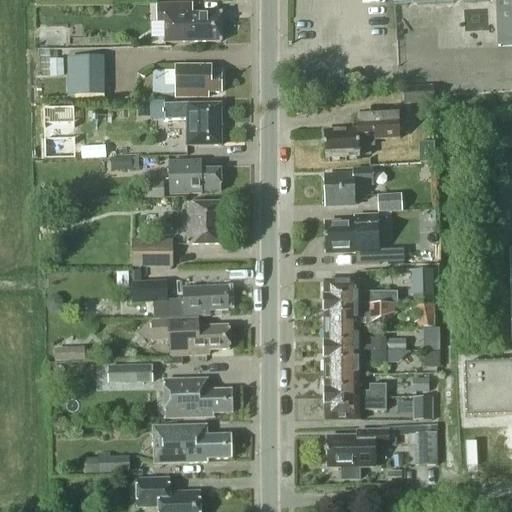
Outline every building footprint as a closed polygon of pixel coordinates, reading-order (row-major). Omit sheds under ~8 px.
[(511,0),(494,0),(498,46),(511,45),(511,0)] [(191,13),(191,3),(155,3),(156,20),(164,20),(165,42),(221,41),(220,13),(191,13)] [(105,97),(104,58),(75,58),(75,97),(105,97)] [(51,78),(65,78),(64,60),(50,61),(51,78)] [(210,76),(210,68),(187,69),(175,69),(175,72),(152,73),(152,92),(175,92),(175,100),(188,100),(208,99),(208,95),(221,95),(220,76),(210,76)] [(434,105),(433,88),(403,90),(404,106),(434,105)] [(188,106),(188,105),(164,105),(164,121),(186,121),(186,147),(221,147),(221,105),(188,106)] [(399,139),(398,115),(356,118),(357,131),(324,133),(326,162),(360,160),(360,156),(370,156),(370,147),(374,147),(373,141),(399,139)] [(70,140),(70,158),(103,158),(103,140),(70,140)] [(435,145),(420,145),(420,165),(435,165),(435,145)] [(131,160),(111,160),(111,172),(132,172),(131,160)] [(196,171),(196,161),(168,162),(169,195),(201,194),(201,192),(219,191),(219,170),(196,171)] [(353,174),(325,175),(325,184),(325,208),(355,207),(355,191),(355,187),(369,187),(373,187),(373,182),(372,171),(353,171),(353,174)] [(164,200),(164,185),(144,186),(145,201),(164,200)] [(402,214),(401,196),(377,197),(378,215),(402,214)] [(220,203),(186,202),(186,243),(219,243),(220,203)] [(51,234),(63,233),(61,216),(49,217),(51,234)] [(354,223),(324,224),(325,254),(354,253),(355,267),(379,266),(378,252),(377,252),(377,233),(378,233),(377,217),(354,217),(354,223)] [(173,268),(173,242),(133,242),(133,269),(173,268)] [(400,251),(386,252),(387,266),(401,265),(400,251)] [(434,306),(433,271),(412,272),(413,307),(434,306)] [(323,282),(323,306),(358,306),(368,306),(395,306),(396,306),(396,294),(384,294),(368,293),(358,294),(358,282),(323,282)] [(166,283),(130,285),(131,306),(154,305),(154,320),(209,318),(209,314),(208,306),(227,306),(226,286),(182,288),(183,302),(167,303),(166,283)] [(323,306),(324,329),(358,329),(369,329),(370,325),(395,314),(395,306),(368,306),(358,306),(323,306)] [(433,328),(433,314),(424,314),(424,328),(433,328)] [(197,327),(197,319),(151,321),(152,340),(180,339),(181,354),(209,353),(208,349),(228,348),(227,326),(197,327)] [(324,329),(324,353),(385,352),(385,340),(378,340),(377,340),(368,340),(359,340),(358,340),(358,335),(358,329),(324,329)] [(385,352),(406,352),(406,340),(385,340),(385,352)] [(83,350),(74,350),(74,363),(84,363),(83,350)] [(324,353),(324,376),(359,376),(359,373),(358,365),(366,365),(368,365),(378,365),(385,365),(385,352),(324,353)] [(422,352),(422,369),(439,369),(439,352),(422,352)] [(511,414),(511,360),(462,362),(465,416),(511,414)] [(152,367),(120,368),(120,385),(152,384),(152,367)] [(324,376),(324,399),(385,399),(385,387),(369,387),(369,394),(359,394),(359,376),(324,376)] [(206,388),(206,377),(162,379),(164,417),(175,417),(213,415),(212,411),(231,410),(230,387),(206,388)] [(429,394),(429,380),(413,380),(413,394),(429,394)] [(433,399),(412,398),(412,423),(433,423),(433,399)] [(385,412),(385,399),(324,399),(325,423),(359,423),(359,405),(369,405),(369,412),(385,412)] [(511,455),(511,425),(474,425),(473,456),(511,455)] [(205,436),(205,426),(153,427),(154,464),(188,463),(207,462),(207,459),(230,458),(229,435),(205,436)] [(436,467),(436,427),(396,428),(396,437),(414,437),(415,468),(436,467)] [(389,449),(389,433),(357,433),(357,439),(327,439),(327,470),(337,470),(340,470),(340,480),(359,480),(359,470),(362,470),(376,469),(376,449),(389,449)] [(110,461),(110,455),(98,455),(99,475),(130,474),(129,460),(110,461)] [(168,494),(168,479),(136,480),(137,509),(158,508),(158,511),(199,511),(199,493),(168,494)]
